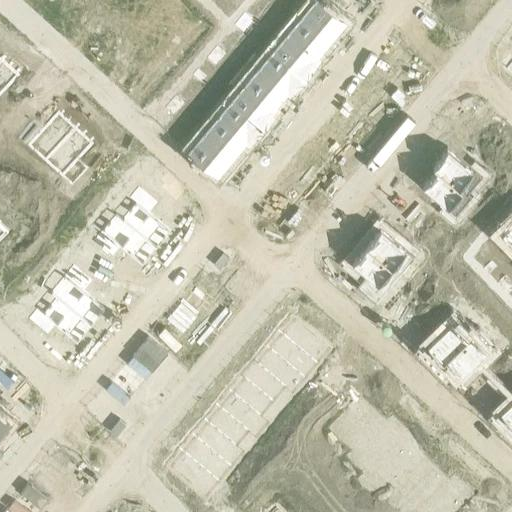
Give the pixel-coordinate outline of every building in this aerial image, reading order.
[(51,0),(50,1),(67,16),(81,0),(51,0)] [(81,0),(67,16),(83,31),(102,11),(112,19),(129,1),(128,0),(81,0)] [(319,0),(312,0),(304,10),(332,33),(343,20),(319,0)] [(130,36),(111,56),(127,72),(158,38),(143,24),(148,18),(137,8),(120,27),(130,36)] [(304,10),(290,26),(318,50),(332,33),(304,10)] [(244,13),(239,19),(248,27),(253,20),(244,13)] [(239,19),(234,25),(243,33),(248,27),(239,19)] [(290,26),(276,43),(306,68),(320,51),(318,50),(290,26)] [(158,38),(127,72),(144,87),(163,66),(172,75),(189,56),(179,46),(173,52),(158,38)] [(276,43),(263,59),(291,83),(293,85),(306,68),(276,43)] [(217,46),(211,52),(221,60),(226,54),(217,46)] [(211,52),(206,58),(215,66),(221,60),(211,52)] [(0,95),(18,76),(0,60),(0,59),(0,95)] [(263,59),(249,76),(277,100),(291,83),(263,59)] [(198,69),(192,75),(202,82),(207,76),(198,69)] [(249,76),(235,93),(265,118),(279,101),(277,100),(249,76)] [(170,91),(165,97),(174,105),(179,99),(170,91)] [(235,93),(221,109),(249,133),(251,134),(265,118),(235,93)] [(165,97),(160,104),(169,111),(174,105),(165,97)] [(221,109),(207,126),(235,149),(249,133),(221,109)] [(58,113),(34,139),(51,155),(75,129),(58,113)] [(207,126),(189,147),(217,171),(235,149),(207,126)] [(75,129),(51,155),(68,171),(92,144),(75,129)] [(446,147),(431,166),(434,169),(435,168),(460,187),(474,170),(446,147)] [(434,169),(420,186),(448,209),(463,190),(460,187),(435,168),(434,169)] [(22,175),(14,183),(19,189),(28,180),(22,175)] [(28,180),(19,189),(25,194),(34,186),(28,180)] [(14,183),(5,192),(11,197),(19,189),(14,183)] [(134,203),(121,219),(156,248),(170,231),(149,213),(157,203),(138,187),(128,198),(134,203)] [(19,189),(11,197),(17,203),(25,194),(19,189)] [(492,205),(487,211),(496,219),(501,212),(492,205)] [(487,211),(482,217),(491,225),(496,219),(487,211)] [(102,230),(93,241),(112,257),(120,247),(142,265),(156,248),(121,219),(108,235),(102,230)] [(511,219),(499,232),(511,245),(511,219)] [(380,227),(365,245),(392,268),(407,250),(380,227)] [(365,245),(350,263),(377,286),(392,268),(365,245)] [(490,260),(481,268),(487,274),(496,266),(490,260)] [(69,281),(56,297),(91,326),(105,309),(84,291),(92,281),(73,265),(63,276),(69,281)] [(505,275),(497,284),(502,289),(511,281),(505,275)] [(511,282),(511,281),(502,289),(508,295),(511,290),(511,282)] [(425,285),(420,291),(429,299),(434,293),(425,285)] [(420,291),(415,297),(424,305),(429,299),(420,291)] [(499,296),(490,304),(496,310),(504,301),(499,296)] [(37,308),(27,319),(47,335),(55,325),(77,343),(91,326),(56,297),(43,313),(37,308)] [(504,301),(496,310),(501,315),(510,307),(504,301)] [(291,318),(278,333),(310,360),(324,344),(294,320),(291,318)] [(451,320),(426,345),(443,363),(446,359),(445,359),(468,337),(467,336),(451,320)] [(278,333),(266,348),(298,375),(310,360),(278,333)] [(468,337),(445,359),(446,359),(462,375),(487,350),(470,333),(467,336),(468,337)] [(266,348),(254,363),(286,390),(298,375),(266,348)] [(254,363),(241,377),(242,378),(274,404),(286,390),(254,363)] [(341,375),(336,381),(345,389),(350,383),(341,375)] [(242,378),(229,392),(261,419),(274,404),(242,378)] [(336,381),(331,387),(340,395),(345,389),(336,381)] [(229,392),(217,407),(249,434),(261,419),(229,392)] [(511,398),(499,412),(511,425),(511,398)] [(362,401),(333,429),(356,453),(391,419),(390,418),(384,424),(362,401)] [(316,404),(311,411),(320,418),(325,412),(316,404)] [(217,407),(205,422),(237,449),(249,434),(217,407)] [(311,411),(306,416),(315,424),(320,418),(311,411)] [(0,414),(0,431),(8,422),(0,414)] [(391,419),(356,453),(357,454),(358,452),(374,468),(371,471),(381,482),(391,473),(381,463),(408,437),(391,419)] [(205,422),(192,437),(224,463),(237,449),(205,422)] [(192,437),(180,451),(212,478),(224,463),(192,437)] [(297,439),(292,445),(301,452),(306,446),(297,439)] [(292,445),(287,451),(296,458),(301,452),(292,445)] [(180,451),(167,467),(199,494),(212,478),(180,451)] [(303,452),(294,460),(300,466),(308,458),(303,452)] [(425,459),(396,487),(419,511),(454,477),(453,476),(447,482),(425,459)] [(267,464),(262,470),(271,477),(276,471),(267,464)] [(262,470),(257,476),(266,483),(271,477),(262,470)] [(454,477),(419,511),(420,511),(421,510),(423,511),(453,511),(471,495),(454,477)] [(320,487),(312,495),(317,501),(326,492),(320,487)] [(326,492),(317,501),(322,506),(331,498),(326,492)] [(242,493),(237,499),(246,507),(251,501),(242,493)] [(237,499),(232,505),(240,511),(242,511),(246,507),(237,499)]
